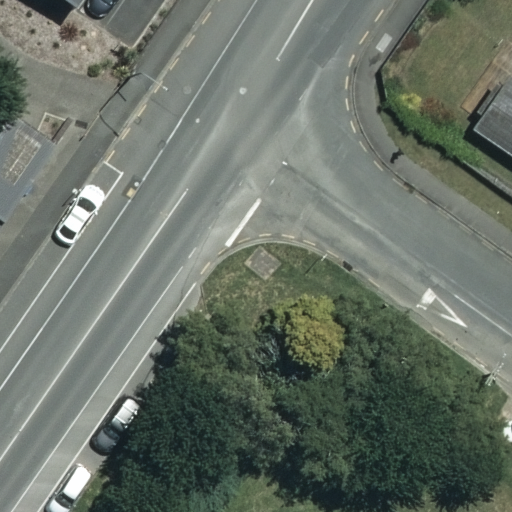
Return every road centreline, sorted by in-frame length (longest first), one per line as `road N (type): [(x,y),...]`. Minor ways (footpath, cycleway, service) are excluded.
road 1 (tertiary): [(0,456),(225,129)]
road 2 (residential): [(225,129),(511,336)]
road 3 (tertiary): [(225,129),(312,0)]
